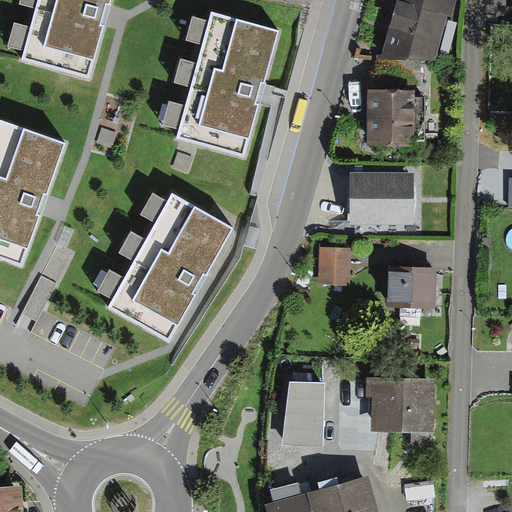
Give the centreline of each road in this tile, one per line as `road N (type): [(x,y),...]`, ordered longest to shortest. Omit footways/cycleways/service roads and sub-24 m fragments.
road 1 (residential): [(477,0),(456,511)]
road 2 (residential): [(151,462),(279,262),(350,0)]
